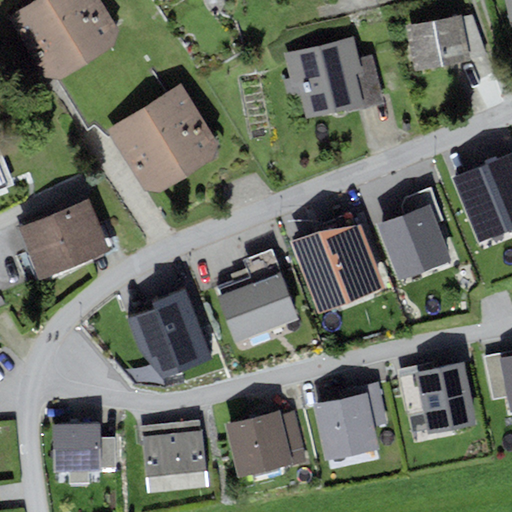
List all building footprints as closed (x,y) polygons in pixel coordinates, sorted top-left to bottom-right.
[(116,0),(47,0),(24,17),(68,80),(138,31),(116,0)] [(472,14),(416,27),(425,67),(481,55),(472,14)] [(363,31),(298,51),(320,120),(392,98),(379,57),(372,60),(363,31)] [(0,50),(0,81),(11,78),(0,50)] [(199,83),(126,131),(170,198),(243,151),(199,83)] [(482,237),(511,225),(511,155),(458,177),(482,237)] [(377,206),(400,263),(453,241),(430,184),(377,206)] [(90,194),(21,222),(40,269),(109,241),(90,194)] [(353,214),(299,236),(321,291),(375,268),(353,214)] [(275,259),(214,284),(237,339),(298,314),(275,259)] [(155,304),(128,314),(141,349),(161,373),(212,353),(186,283),(152,296),(155,304)] [(511,348),(484,354),(491,398),(509,395),(511,410),(511,409),(511,348)] [(464,358),(415,367),(427,430),(476,420),(464,358)] [(363,391),(313,402),(325,457),(381,445),(376,424),(389,421),(380,378),(361,382),(363,391)] [(280,405),(225,418),(238,473),(293,460),(291,451),(305,448),(296,411),(282,414),(280,405)] [(203,418),(140,425),(147,491),(210,484),(203,418)] [(54,468),(100,467),(99,420),(53,421),(54,468)]
